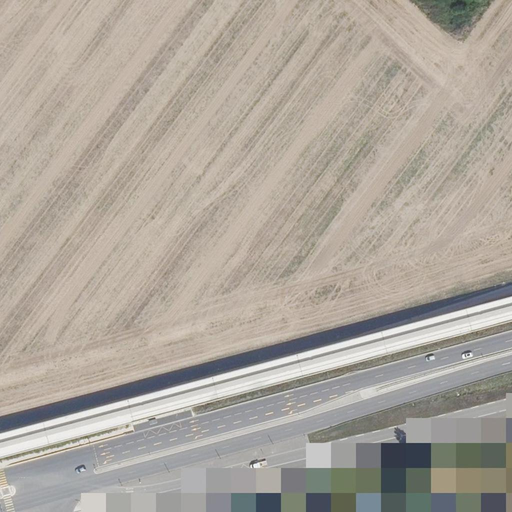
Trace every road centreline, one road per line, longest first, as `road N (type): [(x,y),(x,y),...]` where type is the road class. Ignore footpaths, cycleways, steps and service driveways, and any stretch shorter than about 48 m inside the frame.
road 1 (primary): [(511,339),(53,468)]
road 2 (primary): [(57,490),(511,363)]
